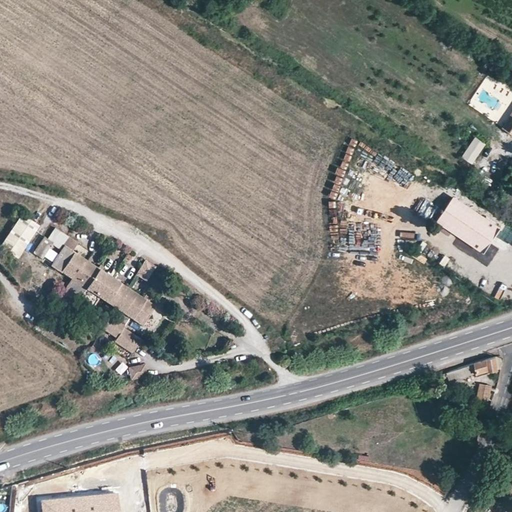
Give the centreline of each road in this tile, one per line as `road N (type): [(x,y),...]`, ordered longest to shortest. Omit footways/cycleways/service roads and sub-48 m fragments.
road 1 (secondary): [(511,327),(298,391),(0,461)]
road 2 (residential): [(451,511),(511,374)]
